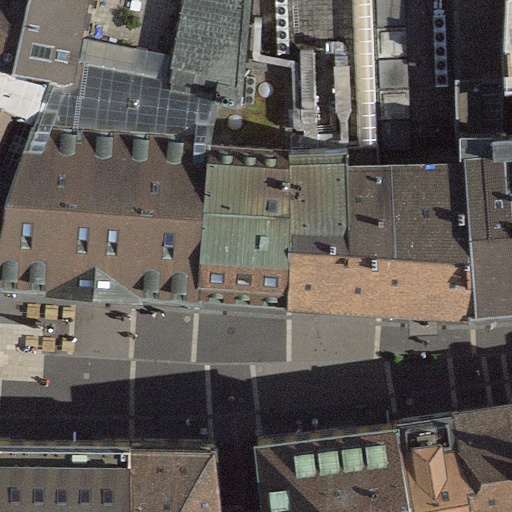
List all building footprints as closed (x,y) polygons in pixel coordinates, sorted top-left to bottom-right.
[(0,0),(0,65),(38,87),(54,0),(0,0)] [(54,0),(38,87),(100,99),(118,0),(54,0)] [(283,0),(207,0),(190,90),(243,100),(263,104),(283,0)] [(511,0),(283,0),(263,104),(243,100),(207,125),(296,139),(348,127),(351,156),(469,157),(460,108),(511,105),(511,0)] [(0,238),(38,87),(0,65),(0,238)] [(0,273),(97,280),(198,287),(207,125),(119,104),(100,99),(38,87),(0,238),(0,273)] [(473,303),(511,300),(511,105),(460,108),(469,157),(473,303)] [(198,287),(285,292),(296,139),(207,125),(198,287)] [(285,292),(473,303),(469,157),(351,156),(348,127),(296,139),(285,292)] [(511,511),(511,392),(397,400),(417,511),(511,511)] [(417,511),(397,400),(258,417),(266,511),(417,511)] [(133,511),(132,423),(0,424),(0,511),(133,511)] [(223,511),(217,424),(132,423),(133,511),(223,511)]
